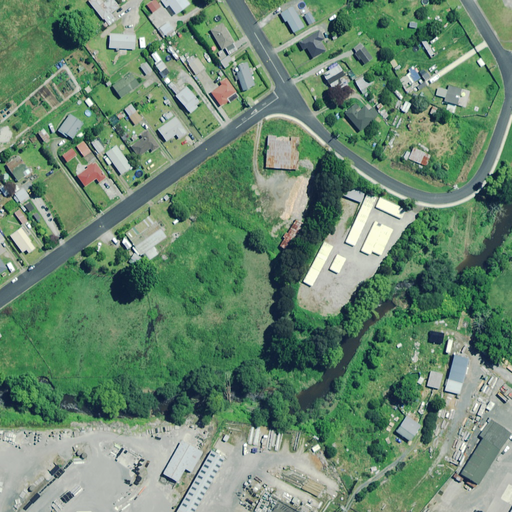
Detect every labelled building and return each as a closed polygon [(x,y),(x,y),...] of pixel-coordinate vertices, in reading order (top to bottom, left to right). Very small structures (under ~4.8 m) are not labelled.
[(106,0),(103,3),(99,0),(88,0),(87,1),(102,20),(103,19),(105,22),(102,25),(104,28),(115,20),(110,13),(118,7),(112,0),(106,0)] [(159,8),(153,0),(146,5),(152,13),(159,8)] [(188,5),(184,0),(159,0),(164,7),(168,5),(174,14),(188,5)] [(302,27),(291,7),(279,14),(283,22),(285,21),(292,33),(302,27)] [(314,21),(309,13),(303,16),(308,25),(314,21)] [(173,31),(167,23),(159,29),(165,37),(173,31)] [(232,42),(220,24),(209,32),(221,50),(232,42)] [(323,39),(319,30),(297,42),(301,50),(305,48),(311,58),(324,51),(319,42),(323,39)] [(134,36),(108,34),(107,48),(134,49),(134,36)] [(155,40),(152,35),(143,42),(147,46),(155,40)] [(353,53),(358,60),(360,59),(363,64),(371,59),(360,43),(353,48),(355,52),(353,53)] [(192,56),(186,60),(188,64),(187,64),(194,74),(203,68),(196,58),(194,59),(192,56)] [(230,60),(228,56),(217,63),(221,70),(228,65),(226,63),(230,60)] [(151,70),(145,62),(139,67),(145,75),(151,70)] [(247,86),(253,84),(250,75),(252,74),(250,68),(248,69),(246,62),(233,67),(241,91),(248,89),(247,86)] [(329,84),(332,89),(341,84),(339,79),(343,76),(337,65),(321,75),(327,85),(329,84)] [(138,86),(129,73),(110,86),(119,99),(138,86)] [(354,82),(359,90),(361,94),(367,91),(365,87),(372,83),(368,74),(354,82)] [(235,92),(224,78),(218,83),(220,85),(210,93),(220,106),(227,101),(226,99),(235,92)] [(178,91),(174,85),(170,88),(174,94),(178,91)] [(469,92),(446,85),(441,101),(465,108),(469,92)] [(197,102),(186,87),(174,96),(188,113),(196,108),(194,105),(197,102)] [(131,105),(124,110),(128,116),(127,117),(133,125),(141,120),(131,105)] [(374,119),(373,118),(376,115),(371,108),(367,111),(364,107),(356,113),(351,106),(343,113),(358,132),(374,119)] [(172,115),(170,111),(163,115),(165,120),(172,115)] [(67,136),(71,139),(81,125),(69,115),(56,131),(65,138),(67,136)] [(185,133),(173,118),(156,130),(165,142),(175,134),(177,138),(185,133)] [(157,148),(146,131),(139,136),(140,139),(129,146),(137,157),(149,149),(150,152),(157,148)] [(274,136),(267,135),(265,167),(296,170),(298,138),(274,136)] [(89,152),(81,141),(75,146),(82,157),(89,152)] [(103,149),(97,141),(91,145),(97,153),(103,149)] [(130,168),(115,146),(105,153),(119,175),(130,168)] [(429,156),(412,148),(407,159),(425,167),(429,156)] [(75,155),(70,149),(61,155),(65,162),(75,155)] [(408,152),(404,150),(400,158),(405,160),(408,152)] [(446,155),(430,160),(432,167),(448,162),(446,155)] [(29,173),(17,156),(4,165),(17,182),(29,173)] [(104,178),(93,163),(75,176),(84,187),(95,179),(98,183),(104,178)] [(365,191),(347,184),(342,195),(360,203),(365,191)] [(8,193),(2,185),(0,187),(0,191),(4,196),(8,193)] [(28,197),(23,188),(14,194),(19,202),(28,197)] [(375,196),(367,192),(345,242),(353,245),(375,196)] [(380,198),(376,207),(405,220),(409,212),(380,198)] [(26,221),(21,213),(16,217),(21,224),(26,221)] [(152,247),(165,237),(159,229),(150,216),(124,234),(134,247),(132,249),(136,254),(139,252),(141,255),(146,262),(157,254),(152,247)] [(303,226),(295,221),(278,246),(286,252),(303,226)] [(392,229),(374,221),(358,252),(368,256),(370,252),(379,256),(392,229)] [(34,248),(20,228),(9,236),(20,253),(25,250),(27,253),(34,248)] [(124,237),(119,241),(125,249),(130,246),(124,237)] [(331,246),(322,242),(301,283),(310,287),(331,246)] [(141,259),(132,254),(127,262),(136,268),(141,259)] [(344,258),(335,254),(328,269),(336,273),(344,258)] [(467,359),(452,355),(444,391),(458,394),(467,359)] [(441,374),(430,371),(426,386),(437,389),(441,374)] [(455,397),(443,393),(441,397),(454,401),(455,397)] [(493,404),(489,401),(485,408),(489,411),(493,404)] [(419,426),(405,417),(394,432),(408,442),(419,426)] [(506,430),(488,420),(456,476),(474,486),(506,430)] [(199,452),(176,439),(157,472),(173,482),(180,469),(187,473),(199,452)] [(189,511),(220,459),(206,451),(170,511),(189,511)] [(322,487),(287,468),(282,478),(317,497),(322,487)]
